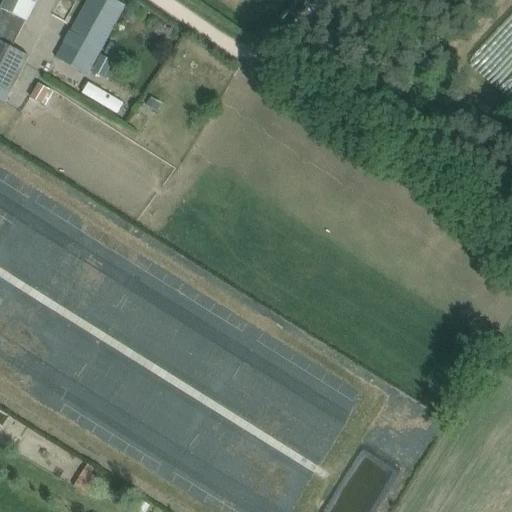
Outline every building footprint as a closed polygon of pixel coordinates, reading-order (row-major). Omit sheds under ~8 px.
[(36,0),(5,0),(0,11),(6,14),(0,25),(0,101),(5,104),(11,92),(29,56),(12,47),(36,0)] [(86,76),(125,6),(114,0),(87,0),(55,58),(86,76)] [(111,42),(105,53),(113,57),(118,47),(111,42)] [(101,57),(93,73),(104,79),(113,63),(101,57)] [(39,85),(31,98),(40,103),(48,90),(39,85)] [(126,116),(131,104),(93,88),(88,100),(126,116)] [(151,99),(147,106),(158,112),(161,105),(151,99)] [(149,147),(183,169),(194,152),(161,130),(149,147)] [(159,214),(150,229),(168,240),(177,225),(159,214)] [(0,425),(9,429),(12,420),(0,415),(0,425)] [(81,489),(96,496),(104,480),(90,472),(81,489)]
